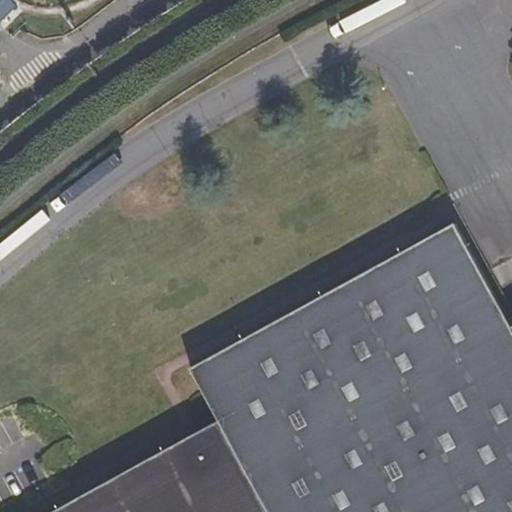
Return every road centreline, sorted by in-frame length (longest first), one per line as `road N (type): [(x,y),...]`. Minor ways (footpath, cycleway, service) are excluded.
road 1 (secondary): [(0,161),(65,106),(233,0)]
road 2 (secondary): [(167,0),(0,118)]
road 3 (unknown): [(403,6),(486,149),(511,133)]
